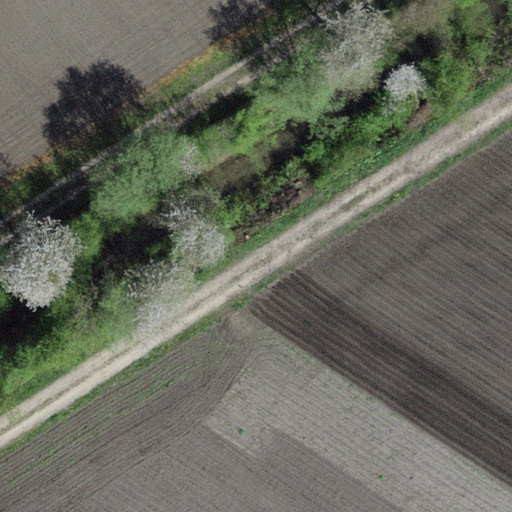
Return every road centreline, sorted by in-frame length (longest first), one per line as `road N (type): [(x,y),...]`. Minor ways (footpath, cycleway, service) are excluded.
road 1 (track): [(0,467),(511,127)]
road 2 (track): [(341,0),(0,227)]
